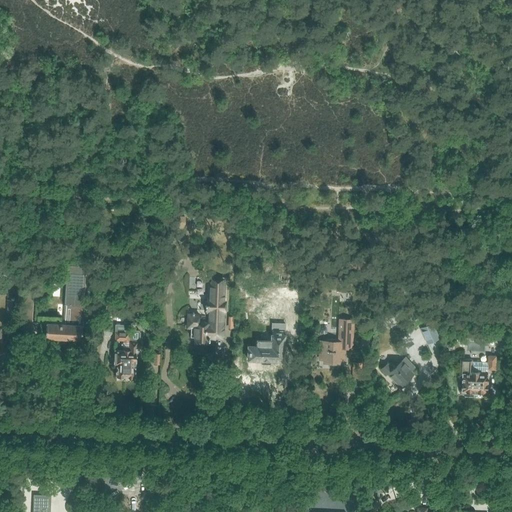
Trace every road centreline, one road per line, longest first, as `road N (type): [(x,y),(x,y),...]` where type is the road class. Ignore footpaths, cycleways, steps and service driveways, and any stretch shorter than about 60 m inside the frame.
road 1 (secondary): [(0,432),(511,452)]
road 2 (unknown): [(0,178),(511,196)]
